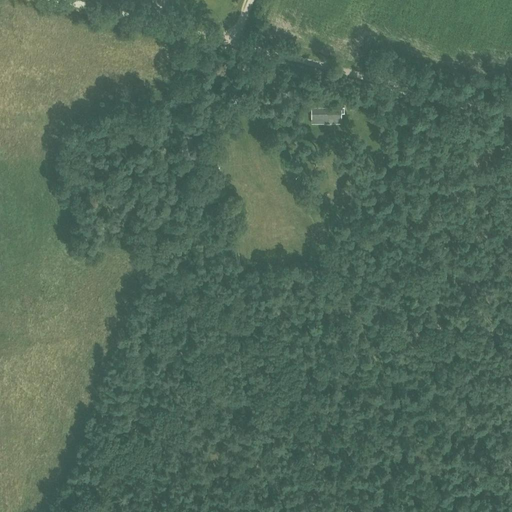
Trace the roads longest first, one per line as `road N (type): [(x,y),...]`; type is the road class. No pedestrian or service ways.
road 1 (track): [(231,43),(511,112)]
road 2 (track): [(55,0),(231,43)]
